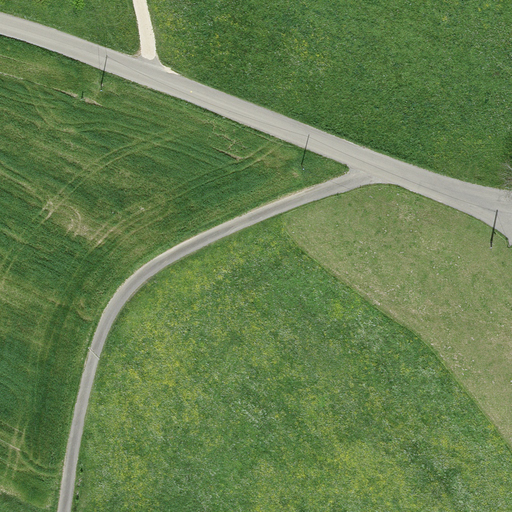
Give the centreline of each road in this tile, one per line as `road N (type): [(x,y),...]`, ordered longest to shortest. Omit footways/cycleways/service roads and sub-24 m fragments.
road 1 (residential): [(68,511),(107,315),(147,270),(257,211),(388,172)]
road 2 (tertiary): [(0,24),(388,172)]
road 3 (tertiary): [(388,172),(511,218)]
